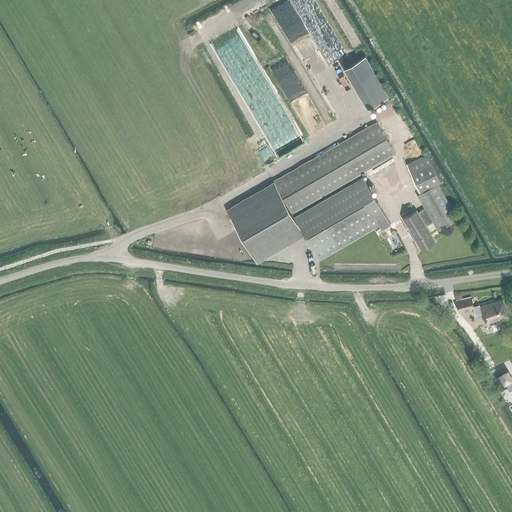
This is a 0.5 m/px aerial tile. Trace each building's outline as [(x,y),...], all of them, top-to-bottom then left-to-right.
[(326,68),(311,38),(302,43),(303,45),(296,49),(310,76),(326,68)] [(299,117),(315,107),(284,56),(267,66),(299,117)] [(345,69),(368,110),(389,98),(366,57),(345,69)] [(264,82),(251,90),(258,103),(272,95),(264,82)] [(390,225),(389,222),(361,173),(395,154),(378,125),(228,209),(257,262),(305,235),(319,261),(380,227),(382,230),(390,225)] [(405,167),(419,193),(440,182),(426,156),(405,167)] [(403,220),(422,251),(436,242),(426,227),(433,223),(438,231),(458,219),(437,184),(418,196),(425,209),(418,214),(417,212),(403,220)] [(456,301),(458,313),(474,310),(471,298),(456,301)] [(507,319),(502,301),(494,303),(494,301),(478,306),(482,319),(484,318),(486,326),(507,319)] [(491,381),(499,392),(507,387),(510,390),(511,389),(511,375),(509,371),(508,371),(507,370),(491,381)]
